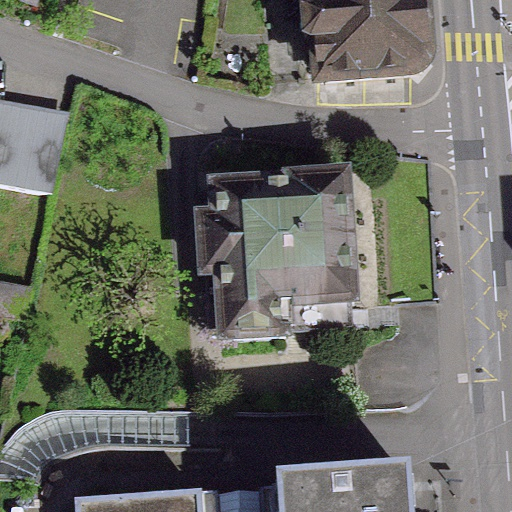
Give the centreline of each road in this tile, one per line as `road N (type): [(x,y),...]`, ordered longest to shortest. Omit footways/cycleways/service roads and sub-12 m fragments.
road 1 (residential): [(0,36),(252,123),(417,135),(502,130)]
road 2 (primary): [(502,130),(492,0)]
